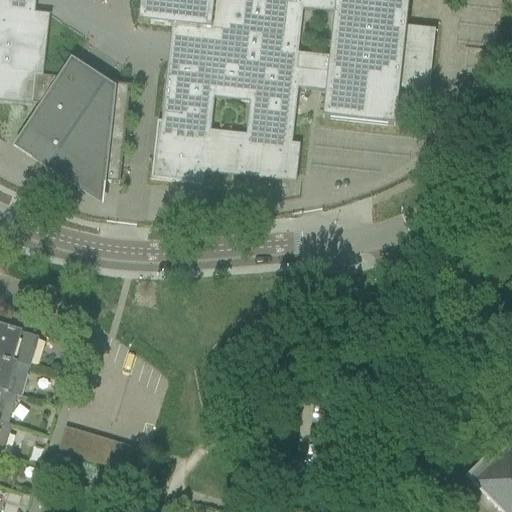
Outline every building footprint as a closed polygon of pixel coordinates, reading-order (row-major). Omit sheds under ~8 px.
[(0,0),(0,103),(32,106),(32,105),(45,107),(17,150),(77,189),(81,191),(86,193),(103,195),(103,193),(101,193),(102,183),(119,185),(129,87),(111,85),(110,91),(73,64),(63,80),(42,78),(49,17),(34,15),(35,0),(0,0)] [(140,0),(138,24),(171,28),(160,124),(163,124),(159,162),(153,161),(150,181),(202,185),(203,174),(257,180),(258,173),(296,177),(299,146),(291,145),(297,90),(324,93),(321,119),(394,127),(398,89),(428,93),(434,32),(405,29),(408,0),(140,0)] [(0,360),(28,369),(37,339),(19,334),(23,319),(0,312),(0,360)] [(0,392),(20,399),(28,369),(0,360),(0,392)] [(0,424),(7,427),(12,408),(13,406),(16,397),(0,392),(0,424)] [(0,457),(2,458),(11,428),(7,427),(0,424),(0,457)] [(57,455),(68,458),(76,433),(64,430),(57,455)] [(68,458),(80,462),(87,437),(76,433),(68,458)] [(80,462),(92,465),(99,440),(87,437),(80,462)] [(92,465),(103,468),(111,444),(99,440),(92,465)] [(103,468),(115,472),(122,447),(111,444),(103,468)] [(115,472),(127,475),(134,451),(122,447),(115,472)] [(484,465),(467,481),(497,511),(511,511),(511,452),(509,450),(489,470),(484,465)] [(134,451),(127,475),(139,479),(146,454),(134,451)]
